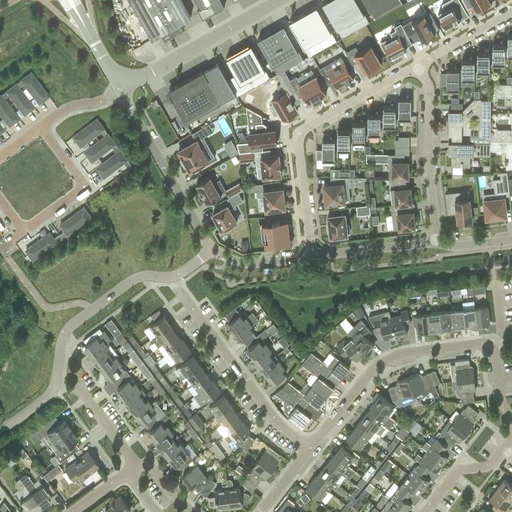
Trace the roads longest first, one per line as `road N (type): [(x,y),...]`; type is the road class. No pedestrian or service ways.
road 1 (residential): [(311,257),(297,141),(416,68)]
road 2 (residential): [(311,445),(272,417),(169,278)]
road 3 (residential): [(488,346),(392,358),(311,445)]
road 4 (residential): [(283,0),(119,91)]
road 5 (residential): [(210,251),(119,91)]
road 6 (residential): [(435,241),(427,88),(416,68)]
road 7 (residential): [(56,384),(60,342),(77,320),(139,277),(169,278)]
road 8 (residential): [(22,232),(83,187),(41,127)]
road 9 (residential): [(435,241),(311,257)]
